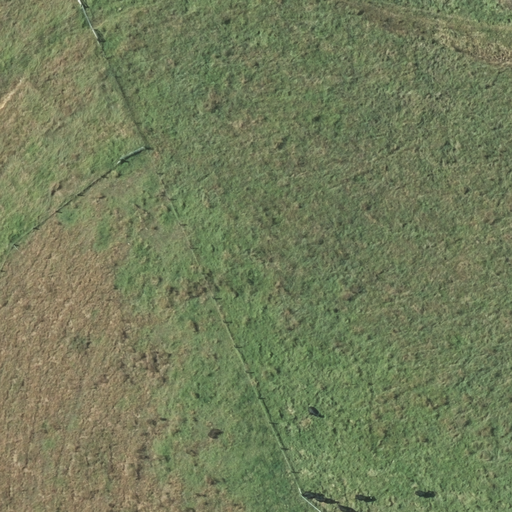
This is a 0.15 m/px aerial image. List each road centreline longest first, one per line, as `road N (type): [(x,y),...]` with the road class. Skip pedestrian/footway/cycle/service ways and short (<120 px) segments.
road 1 (track): [(301,0),(511,50)]
road 2 (track): [(0,103),(19,95),(94,13),(160,0)]
